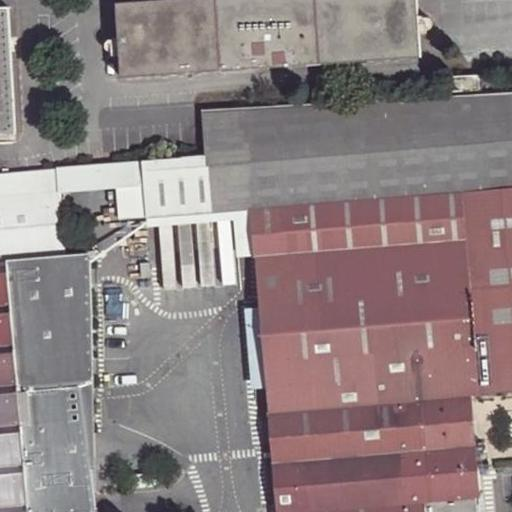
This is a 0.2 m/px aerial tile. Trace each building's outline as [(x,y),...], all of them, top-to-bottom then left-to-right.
[(418,0),(116,0),(121,66),(421,47),(418,0)] [(0,4),(0,133),(16,132),(6,4),(0,4)] [(442,81),(477,77),(476,62),(442,62),(442,81)] [(511,79),(204,108),(207,141),(212,198),(213,208),(252,206),(511,182),(511,79)] [(0,162),(0,190),(61,185),(100,181),(102,209),(212,198),(207,141),(0,162)] [(33,143),(34,155),(48,153),(47,142),(33,143)] [(511,182),(252,206),(280,511),(480,511),(470,387),(511,383),(511,182)] [(0,258),(39,255),(44,326),(81,325),(99,510),(88,249),(66,250),(61,185),(0,190),(0,258)] [(73,511),(99,510),(81,325),(44,326),(39,255),(0,258),(0,511),(73,511)]
